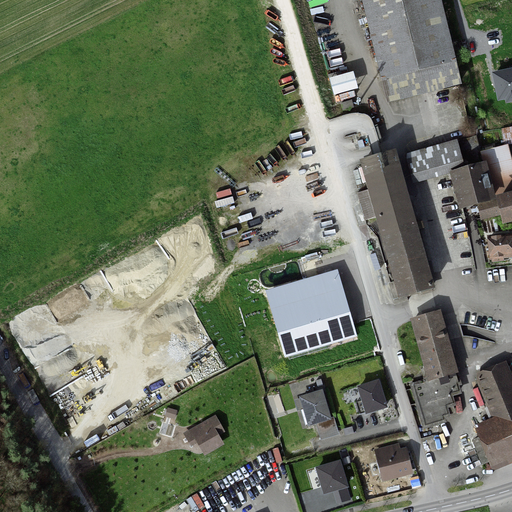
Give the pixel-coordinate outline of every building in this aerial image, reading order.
[(363,0),(388,100),(459,83),(438,0),(363,0)] [(504,22),(488,25),(493,50),(509,46),(504,22)] [(511,71),(494,75),(500,99),(507,97),(508,101),(511,100),(511,71)] [(353,77),(331,83),(335,97),(357,91),(353,77)] [(353,107),(352,100),(341,103),(343,110),(353,107)] [(505,145),(511,143),(511,126),(502,129),(505,145)] [(359,149),(379,143),(375,128),(355,134),(359,149)] [(492,198),(493,201),(511,196),(511,160),(508,144),(480,152),(476,136),(456,141),(462,166),(464,171),(453,174),(461,206),(492,198)] [(407,154),(414,179),(462,166),(456,141),(426,149),(426,148),(424,149),(425,150),(407,154)] [(432,287),(413,220),(415,219),(412,206),(409,207),(394,154),(363,162),(370,189),(358,192),(365,220),(378,216),(397,282),(390,284),(394,298),(432,287)] [(511,196),(493,201),(479,205),(482,218),(502,213),(505,222),(511,219),(511,196)] [(492,262),(503,260),(502,256),(508,255),(508,256),(511,256),(511,245),(511,235),(489,238),(492,257),(492,262)] [(335,274),(270,293),(287,353),(352,334),(335,274)] [(406,295),(393,299),(395,304),(408,300),(406,295)] [(410,384),(423,427),(443,421),(442,416),(447,415),(445,406),(453,404),(450,394),(459,392),(456,384),(459,383),(439,313),(413,320),(426,364),(422,372),(423,380),(410,384)] [(478,377),(500,430),(473,441),(482,464),(511,451),(511,404),(510,401),(511,399),(511,384),(504,366),(478,377)] [(378,382),(359,387),(367,412),(386,406),(378,382)] [(305,425),(329,418),(321,392),(302,398),(305,408),(301,410),(305,425)] [(176,411),(168,409),(166,416),(174,417),(176,411)] [(205,451),(220,443),(215,434),(221,431),(215,419),(187,435),(192,444),(199,440),(205,451)] [(410,472),(404,450),(379,457),(384,478),(410,472)] [(339,462),(317,468),(325,492),(346,486),(339,462)]
